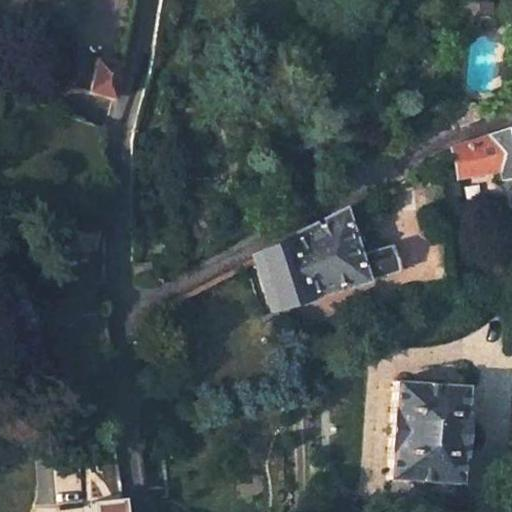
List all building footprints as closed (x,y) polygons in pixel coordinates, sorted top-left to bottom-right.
[(113,92),(119,63),(97,59),(90,93),(101,97),(106,98),(110,97),(111,96),(112,94),(113,92)] [(449,175),(491,167),(493,178),(511,174),(511,126),(491,134),(451,149),(445,153),(449,175)] [(273,305),(302,297),(302,294),(353,280),(354,282),(392,271),(385,245),(349,255),(337,214),(326,220),(250,258),(265,307),(273,305)] [(71,230),(70,269),(98,269),(99,231),(71,230)] [(137,283),(139,284),(151,278),(147,257),(130,260),(133,279),(137,283)] [(462,388),(390,382),(383,479),(453,486),(456,457),(458,457),(462,415),(459,415),(462,388)]
